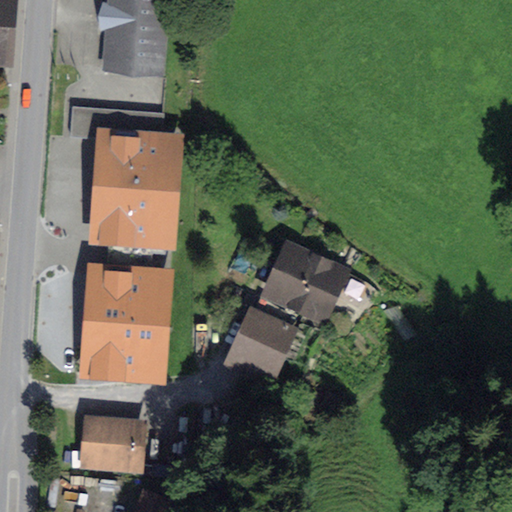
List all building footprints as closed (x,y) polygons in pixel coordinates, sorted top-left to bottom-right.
[(158,72),(164,0),(113,0),(108,68),(158,72)] [(0,61),(4,62),(9,2),(0,1),(0,61)] [(77,107),(75,134),(87,135),(88,107),(77,107)] [(165,254),(173,144),(108,140),(102,235),(136,239),(135,252),(165,254)] [(290,254),(271,296),(291,305),(294,300),(323,313),(339,276),(290,254)] [(171,384),(176,268),(134,266),(134,277),(107,276),(107,266),(89,265),(83,380),(171,384)] [(348,274),(325,320),(344,330),(367,284),(348,274)] [(243,343),(288,357),(299,321),(254,308),(243,343)] [(137,466),(140,426),(91,422),(87,462),(137,466)] [(78,481),(77,511),(103,511),(105,482),(78,481)] [(146,496),(139,511),(162,511),(166,504),(146,496)]
